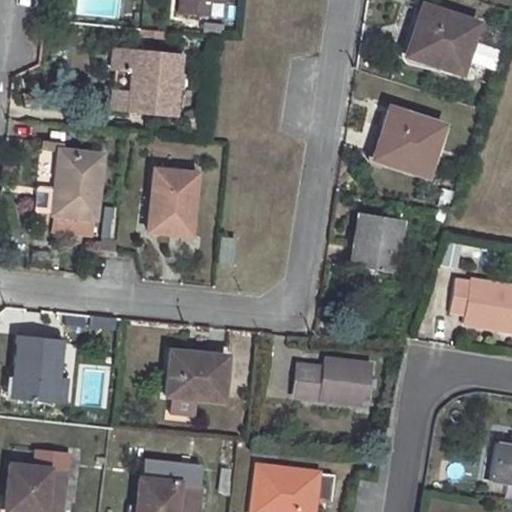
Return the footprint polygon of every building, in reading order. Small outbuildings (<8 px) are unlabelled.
[(178,0),(177,14),(207,17),(209,2),(223,3),(222,0),(178,0)] [(420,25),(410,58),(459,73),(475,22),(422,5),(415,23),(420,25)] [(112,46),(110,69),(130,72),(127,113),(173,118),(180,53),(112,46)] [(388,108),(382,128),(386,130),(377,160),(424,176),(442,124),(388,108)] [(94,217),(100,154),(58,150),(54,185),(51,213),(54,212),(52,229),(91,233),(93,217),(94,217)] [(153,169),(147,231),(189,235),(195,173),(153,169)] [(39,183),(36,211),(51,213),(54,185),(39,183)] [(109,250),(118,210),(107,207),(98,247),(109,250)] [(358,211),(349,266),(391,273),(399,219),(358,211)] [(218,236),(216,262),(231,263),(233,238),(218,236)] [(462,315),(461,323),(511,330),(511,286),(453,277),(447,312),(462,315)] [(16,336),(11,394),(53,401),(53,398),(55,381),(59,341),(16,336)] [(170,351),(165,395),(220,401),(225,357),(170,351)] [(296,365),(293,396),(366,404),(370,364),(321,359),(321,367),(296,365)] [(55,381),(53,398),(66,399),(67,383),(55,381)] [(511,443),(496,441),(489,480),(511,484),(511,443)] [(9,464),(3,510),(20,511),(60,511),(65,470),(9,464)] [(256,465),(251,511),(312,511),(313,501),(330,503),(333,473),(256,465)] [(139,477),(133,511),(194,511),(199,485),(139,477)]
